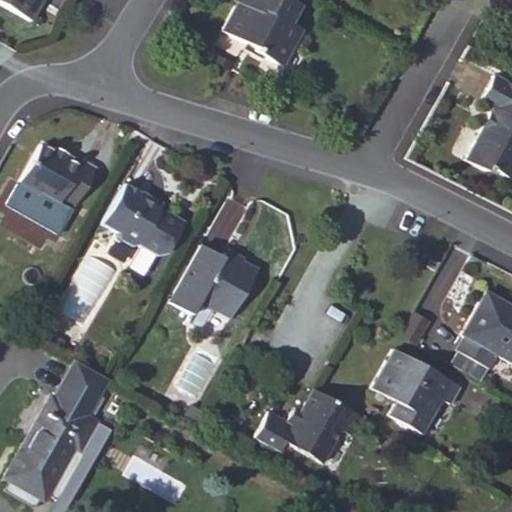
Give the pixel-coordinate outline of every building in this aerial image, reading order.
[(1,0),(39,21),(51,0),(1,0)] [(293,25),(303,7),(290,0),(235,0),(241,3),(224,34),(245,46),(250,37),(262,44),(256,54),(282,69),(304,31),(293,25)] [(511,84),(502,79),(488,103),(499,110),(469,160),(495,175),(498,169),(511,177),(511,84)] [(76,210),(93,176),(35,146),(13,189),(35,201),(37,198),(58,209),(62,202),(76,210)] [(129,190),(105,233),(120,242),(116,249),(133,258),(136,251),(159,264),(183,222),(163,211),(160,216),(144,206),(147,200),(129,190)] [(265,271),(225,246),(220,253),(210,247),(174,303),(197,318),(206,305),(219,314),(223,308),(236,316),(265,271)] [(511,359),(511,303),(492,292),(468,335),(474,338),(467,351),(497,368),(504,355),(511,359)] [(452,413),(464,393),(398,356),(376,395),(399,408),(393,418),(426,437),(443,407),(452,413)] [(51,405),(47,402),(0,479),(0,483),(37,506),(68,455),(76,460),(95,430),(83,423),(106,385),(74,366),(51,405)] [(361,437),(370,420),(319,389),(303,415),(294,410),(284,427),(269,418),(256,440),(286,458),(292,449),(327,469),(350,431),(361,437)]
